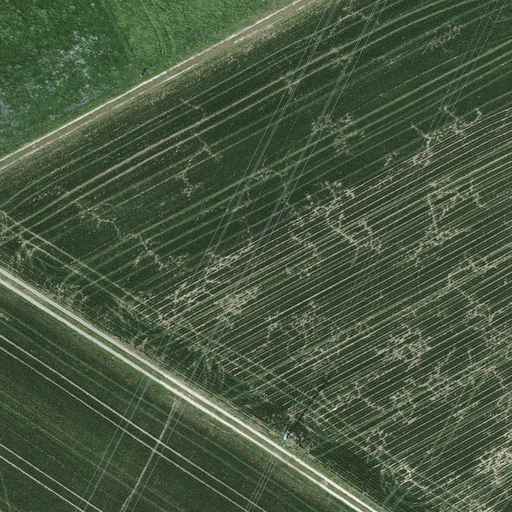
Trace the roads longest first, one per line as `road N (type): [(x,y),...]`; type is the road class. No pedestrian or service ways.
road 1 (track): [(0,279),(359,511)]
road 2 (track): [(0,168),(312,0)]
